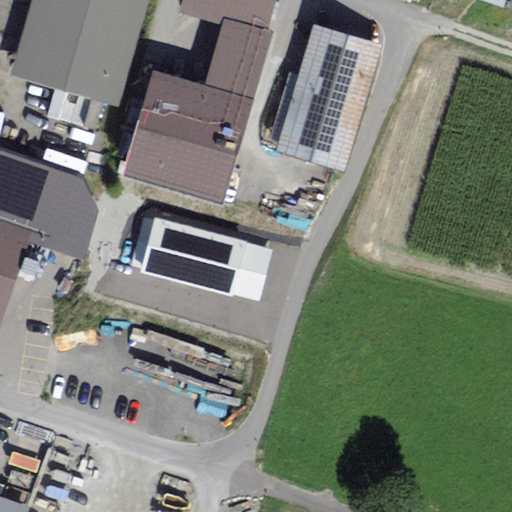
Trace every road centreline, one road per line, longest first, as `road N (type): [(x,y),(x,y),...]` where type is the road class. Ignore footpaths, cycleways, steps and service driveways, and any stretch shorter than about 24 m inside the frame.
road 1 (unknown): [(410,17),(214,471)]
road 2 (unclassified): [(0,401),(336,511)]
